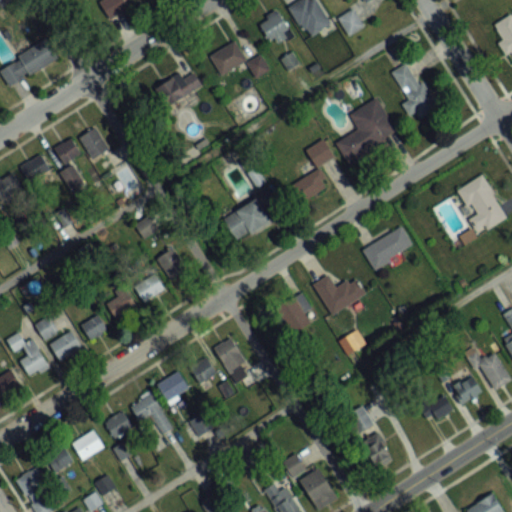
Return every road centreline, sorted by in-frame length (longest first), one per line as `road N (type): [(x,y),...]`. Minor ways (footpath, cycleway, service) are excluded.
road 1 (residential): [(0,438),(511,104)]
road 2 (residential): [(359,511),(34,0)]
road 3 (residential): [(0,132),(205,0)]
road 4 (tertiary): [(371,511),(511,423)]
road 5 (residential): [(511,137),(423,0)]
